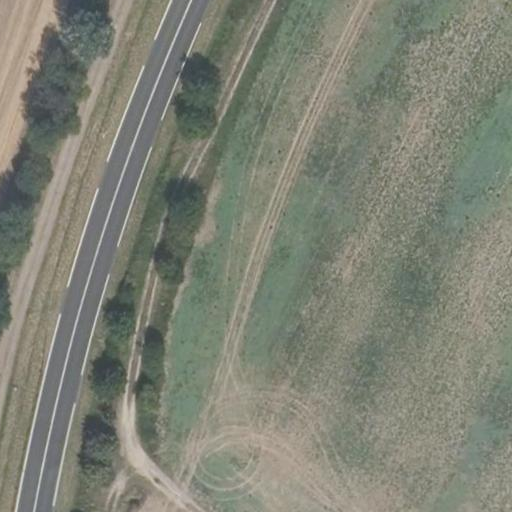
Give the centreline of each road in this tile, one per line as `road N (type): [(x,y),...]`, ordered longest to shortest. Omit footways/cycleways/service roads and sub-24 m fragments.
road 1 (trunk): [(31,511),(137,132),(195,0)]
road 2 (track): [(274,0),(159,265),(121,443)]
road 3 (track): [(0,398),(20,294),(120,0)]
